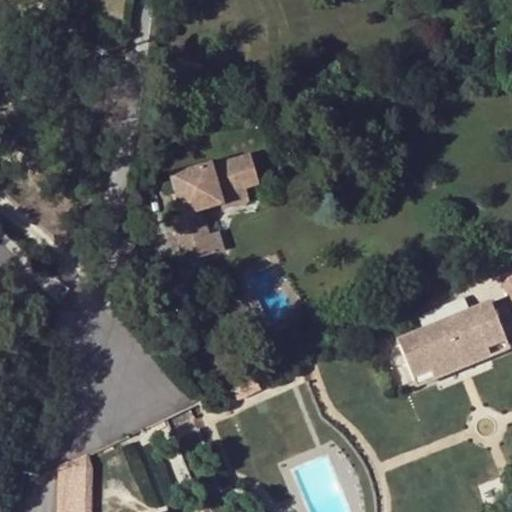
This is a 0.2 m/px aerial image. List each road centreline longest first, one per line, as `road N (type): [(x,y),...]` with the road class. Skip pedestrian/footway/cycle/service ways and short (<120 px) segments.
road 1 (residential): [(142,0),(85,392),(56,440),(34,511)]
road 2 (track): [(0,121),(37,216),(97,312)]
